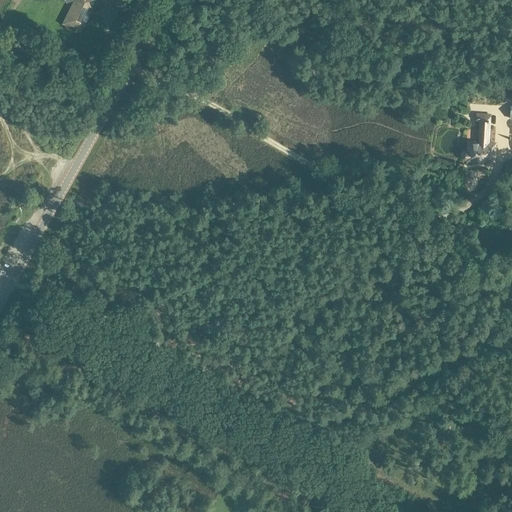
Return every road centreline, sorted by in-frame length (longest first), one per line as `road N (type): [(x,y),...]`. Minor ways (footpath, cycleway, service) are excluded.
road 1 (track): [(511,332),(344,416),(315,421),(290,417),(63,293),(8,284)]
road 2 (track): [(131,66),(416,219),(446,218),(485,192),(501,159),(502,109)]
road 3 (track): [(378,511),(331,465),(8,284)]
road 4 (tertiary): [(0,300),(168,0)]
